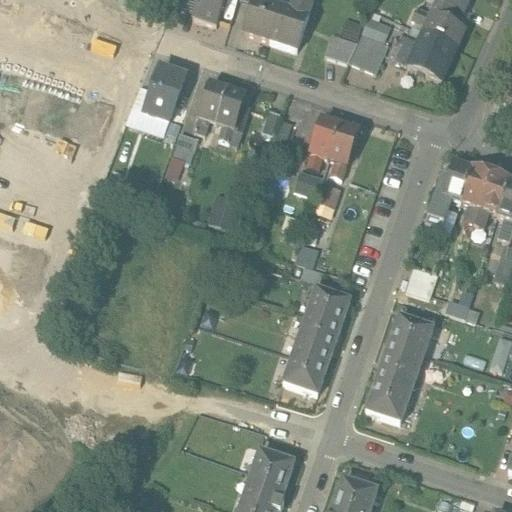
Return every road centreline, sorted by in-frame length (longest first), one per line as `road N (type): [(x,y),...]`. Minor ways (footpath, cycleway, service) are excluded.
road 1 (residential): [(28,351),(133,22)]
road 2 (residential): [(433,129),(331,437)]
road 3 (residential): [(331,437),(28,351)]
road 4 (residential): [(164,35),(433,129)]
road 5 (residential): [(331,437),(511,498)]
road 6 (residential): [(447,134),(507,0)]
